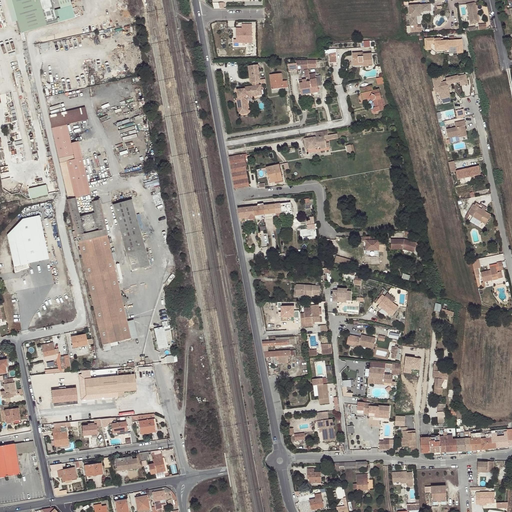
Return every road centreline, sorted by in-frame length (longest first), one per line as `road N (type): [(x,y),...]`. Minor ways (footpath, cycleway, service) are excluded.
road 1 (tertiary): [(230,196),(278,454)]
road 2 (residential): [(230,196),(310,186),(328,231),(405,233)]
road 3 (residential): [(511,275),(473,99)]
road 4 (residential): [(58,213),(80,313),(75,324),(16,337)]
road 5 (residential): [(220,143),(347,122),(337,85)]
road 6 (residential): [(346,458),(331,313)]
road 7 (residential): [(175,442),(41,460)]
road 8 (unknown): [(219,135),(299,122),(292,72)]
road 9 (tertiary): [(197,15),(220,143)]
road 10 (residential): [(57,500),(183,479)]
road 11 (residential): [(16,337),(41,460)]
